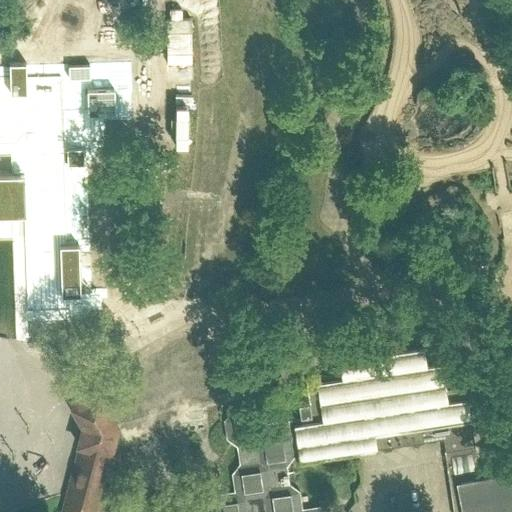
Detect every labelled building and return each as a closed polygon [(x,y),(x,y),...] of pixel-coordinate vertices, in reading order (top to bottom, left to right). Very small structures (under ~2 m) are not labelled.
[(200,126),(260,124),(256,0),(153,0),(155,45),(120,46),(121,66),(92,67),(92,77),(92,93),(100,93),(100,110),(171,109),(171,121),(200,120),(200,126)] [(0,115),(0,138),(18,138),(17,112),(41,111),(40,77),(12,78),(14,114),(0,115)] [(70,133),(70,113),(50,113),(50,133),(70,133)] [(250,142),(261,142),(261,127),(250,127),(250,142)] [(44,161),(43,142),(23,143),(24,162),(44,161)] [(208,200),(210,154),(190,153),(185,260),(198,261),(199,252),(213,253),(215,201),(208,200)] [(73,186),(72,167),(50,168),(51,186),(73,186)] [(0,175),(0,213),(9,213),(8,176),(0,175)] [(162,181),(163,202),(184,201),(182,180),(162,181)] [(49,278),(48,258),(27,259),(28,279),(49,278)] [(213,280),(212,260),(190,261),(191,281),(213,280)] [(1,278),(1,308),(23,308),(23,278),(1,278)] [(117,424),(120,421),(122,422),(129,429),(176,402),(174,392),(219,385),(216,367),(225,366),(222,348),(212,340),(201,332),(166,338),(156,339),(158,348),(135,352),(104,369),(90,378),(65,392),(64,390),(62,390),(82,424),(78,443),(80,444),(69,492),(64,511),(92,511),(98,492),(108,451),(110,452),(111,445),(114,446),(118,432),(115,431),(117,424)] [(425,364),(424,358),(423,346),(339,359),(340,371),(305,377),(309,402),(298,403),(300,416),(280,419),(277,420),(267,421),(261,422),(260,414),(249,406),(231,409),(223,419),(226,437),(230,440),(236,445),(239,462),(231,473),(234,490),(217,493),(209,503),(209,511),(328,511),(319,504),(301,507),(298,489),(288,482),(286,465),(293,455),(299,459),(442,438),(453,511),(511,511),(511,460),(478,466),(474,445),(465,385),(445,388),(441,362),(425,364)] [(0,395),(0,419),(10,419),(10,405),(22,405),(22,395),(0,395)]
